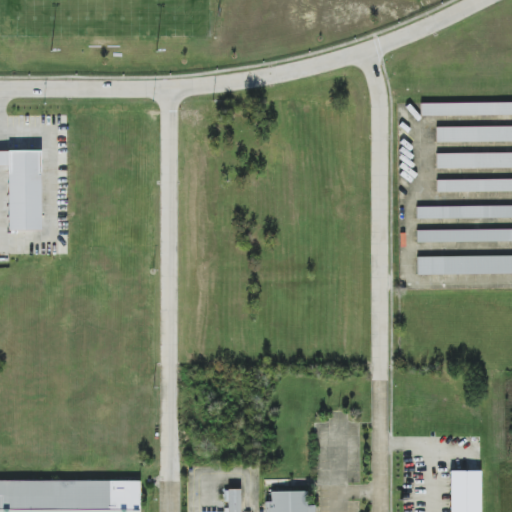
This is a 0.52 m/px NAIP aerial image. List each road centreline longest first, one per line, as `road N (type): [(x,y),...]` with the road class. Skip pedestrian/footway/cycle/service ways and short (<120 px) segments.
road 1 (residential): [(0,89),(257,80),(366,51),(479,0)]
road 2 (residential): [(381,511),(380,106),(366,51)]
road 3 (residential): [(171,89),(171,511)]
